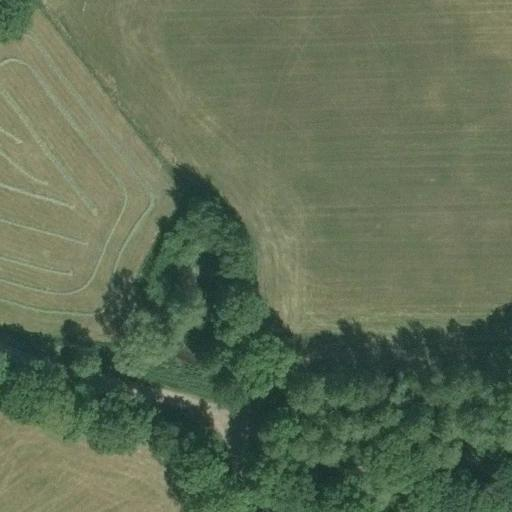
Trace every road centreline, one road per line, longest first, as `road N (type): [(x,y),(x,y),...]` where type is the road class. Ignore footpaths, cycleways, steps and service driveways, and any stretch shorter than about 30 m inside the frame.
road 1 (track): [(210,418),(495,511)]
road 2 (track): [(210,418),(0,349)]
